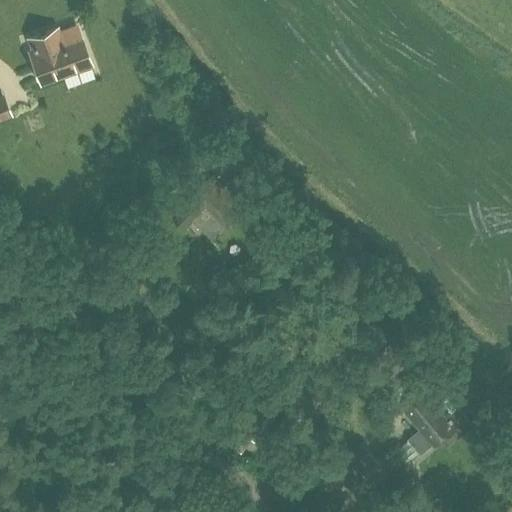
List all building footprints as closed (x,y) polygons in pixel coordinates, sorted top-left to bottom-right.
[(80,33),(61,40),(57,27),(30,37),(34,50),(30,51),(41,81),(91,63),(80,33)] [(213,174),(173,215),(185,227),(206,206),(227,226),(256,197),(239,180),(233,186),(227,181),(224,185),(213,174)] [(460,424),(434,392),(427,383),(422,387),(414,376),(390,396),(401,409),(405,406),(423,428),(410,438),(422,452),(435,442),(436,444),(460,424)] [(240,417),(239,417),(233,425),(238,428),(229,441),(244,452),(253,439),(256,441),(274,416),(270,413),(253,400),(240,417)] [(362,440),(333,463),(353,488),(382,465),(362,440)]
